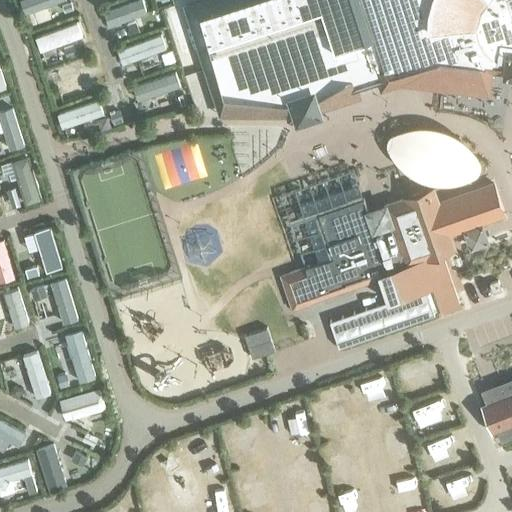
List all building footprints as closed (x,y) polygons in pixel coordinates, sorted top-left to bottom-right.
[(20,0),(25,11),(42,4),(44,9),(51,6),(49,2),(53,0),(20,0)] [(142,9),(139,0),(130,0),(105,9),(109,20),(142,9)] [(179,0),(180,3),(189,29),(271,0),(179,0)] [(354,85),(384,74),(357,0),(311,16),(308,9),(275,20),(278,28),(213,50),(223,79),(234,110),(291,91),(296,105),(354,85)] [(511,0),(357,0),(384,74),(385,81),(439,61),(440,61),(437,85),(488,92),(491,67),(506,69),(505,74),(511,75),(511,0)] [(63,25),(35,35),(39,45),(55,40),(56,44),(68,40),(63,25)] [(121,61),(161,47),(157,36),(117,50),(121,61)] [(139,102),(180,88),(174,71),(133,86),(139,102)] [(105,112),(101,98),(58,113),(63,127),(92,117),(94,121),(101,118),(100,114),(105,112)] [(24,145),(12,106),(0,109),(0,115),(10,150),(24,145)] [(393,161),(395,165),(402,173),(419,183),(438,187),(461,184),(478,178),(480,164),(473,153),(461,142),(446,134),(424,129),(401,132),(386,140),(387,152),(393,161)] [(320,262),(281,275),(292,309),(311,303),(310,299),(379,275),(407,265),(386,205),(368,212),(358,183),(299,204),(320,262)] [(435,188),(386,205),(407,265),(442,254),(456,249),(450,234),(465,229),(471,247),(487,242),(484,233),(480,223),(504,215),(494,184),(440,203),(435,188)] [(62,265),(50,226),(39,229),(50,268),(62,265)] [(15,276),(4,239),(0,240),(0,277),(1,280),(15,276)] [(388,300),(330,321),(339,347),(434,314),(433,310),(441,308),(442,311),(460,305),(450,279),(442,254),(407,265),(379,275),(388,300)] [(76,314),(66,278),(54,281),(65,317),(76,314)] [(490,285),(494,294),(502,291),(498,282),(490,285)] [(29,322),(19,288),(6,291),(16,326),(29,322)] [(96,376),(84,337),(69,341),(81,380),(96,376)] [(50,392),(43,366),(31,370),(38,395),(50,392)] [(511,380),(480,393),(491,420),(501,445),(511,441),(511,380)] [(104,404),(100,388),(59,399),(63,415),(104,404)] [(0,435),(19,446),(26,433),(0,417),(0,435)] [(55,443),(37,448),(50,489),(67,483),(55,443)] [(32,471),(28,459),(0,467),(0,478),(0,480),(32,471)]
